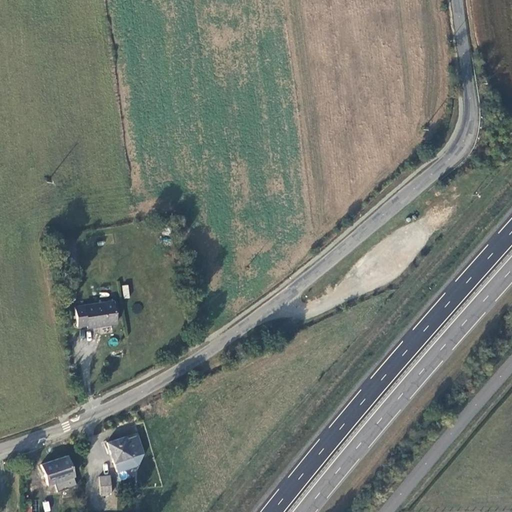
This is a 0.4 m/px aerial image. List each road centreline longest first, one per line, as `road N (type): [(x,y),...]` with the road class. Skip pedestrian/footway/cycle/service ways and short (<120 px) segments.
road 1 (unclassified): [(0,449),(157,382),(237,330),(460,153),(471,115),(459,0)]
road 2 (trunk): [(511,230),(274,511)]
road 3 (trunk): [(308,511),(511,266)]
road 4 (unclassified): [(511,361),(389,511)]
